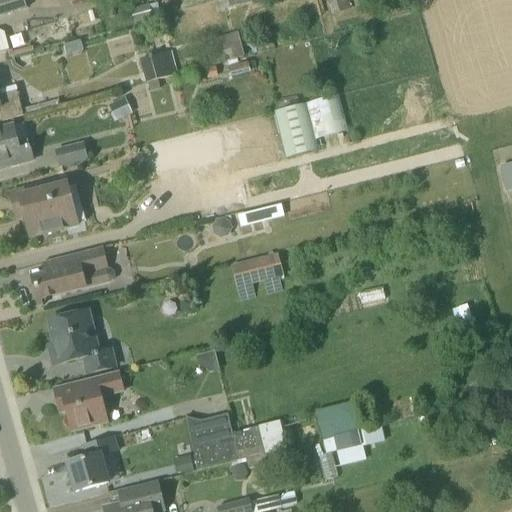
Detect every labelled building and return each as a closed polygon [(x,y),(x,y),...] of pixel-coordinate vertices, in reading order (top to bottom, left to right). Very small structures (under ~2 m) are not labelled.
[(24,0),(0,0),(0,16),(27,9),(24,0)] [(263,3),(263,1),(262,0),(223,0),(218,1),(220,11),(252,3),(253,6),(263,3)] [(346,0),(336,0),(329,2),(333,15),(350,11),(346,0)] [(147,5),(131,10),(135,23),(151,19),(147,5)] [(256,53),(254,44),(250,28),(212,39),(219,63),(256,53)] [(177,74),(170,53),(140,62),(146,84),(149,83),(159,80),(177,74)] [(248,63),(228,68),(230,76),(250,71),(248,63)] [(218,79),(216,68),(176,78),(179,89),(218,79)] [(160,89),(159,80),(149,83),(151,91),(160,89)] [(0,110),(1,110),(4,122),(24,116),(18,91),(0,95),(0,110)] [(274,113),(285,159),(317,152),(312,131),(344,122),(337,96),(274,113)] [(117,119),(130,112),(125,99),(112,105),(117,119)] [(202,153),(189,156),(196,181),(278,161),(268,116),(198,133),(202,153)] [(0,169),(30,162),(34,161),(24,125),(20,126),(0,131),(0,169)] [(161,161),(179,157),(177,151),(196,147),(192,134),(174,138),(175,146),(159,150),(161,161)] [(59,167),(88,160),(83,143),(55,150),(59,167)] [(457,169),(465,167),(463,160),(455,162),(457,169)] [(31,238),(79,226),(69,187),(50,191),(49,185),(11,195),(18,220),(25,218),(31,238)] [(238,217),(240,228),(269,221),(266,210),(238,217)] [(223,219),(216,221),(212,227),(214,235),(220,239),(228,237),(232,230),(230,223),(223,219)] [(60,259),(63,271),(33,279),(40,308),(41,308),(39,300),(110,283),(101,249),(60,259)] [(273,256),(231,267),(237,289),(279,278),(273,256)] [(94,356),(84,313),(50,322),(58,356),(52,357),(54,366),(84,359),(88,375),(115,369),(111,352),(94,356)] [(118,373),(54,389),(55,390),(56,390),(60,403),(65,402),(72,433),(107,424),(100,398),(123,393),(118,373)] [(264,455),(258,434),(232,440),(228,420),(188,429),(196,470),(245,459),(264,455)] [(359,433),(324,442),(327,455),(337,452),(340,464),(363,458),(360,446),(384,439),(381,428),(359,433)] [(75,493),(108,484),(101,457),(118,452),(114,438),(83,447),(87,460),(67,465),(75,493)] [(245,459),(248,470),(252,469),(259,467),(268,465),(265,455),(264,455),(245,459)] [(176,459),(180,473),(180,475),(193,472),(189,456),(176,459)] [(119,492),(122,505),(104,509),(104,511),(163,511),(164,511),(157,483),(119,492)] [(268,511),(294,506),(297,506),(295,496),(280,499),(279,496),(250,503),(250,500),(217,508),(218,511),(268,511)]
